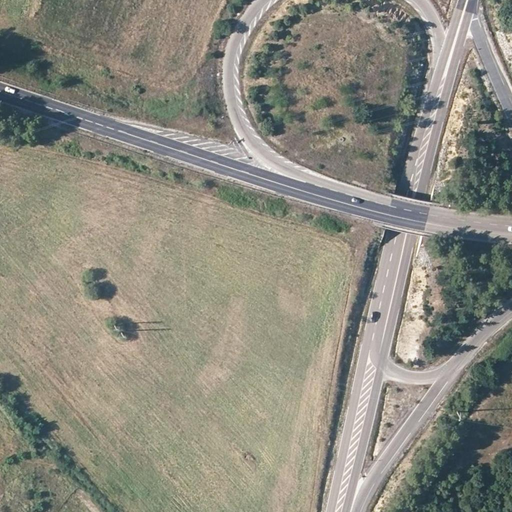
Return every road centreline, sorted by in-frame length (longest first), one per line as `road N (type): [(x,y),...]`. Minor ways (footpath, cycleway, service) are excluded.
road 1 (primary): [(0,92),(375,208)]
road 2 (tertiary): [(380,365),(469,11)]
road 3 (primary): [(375,208),(263,154),(231,107),(228,55),(264,0)]
road 4 (tertiary): [(432,84),(370,330)]
road 5 (tertiary): [(370,330),(329,511)]
road 6 (primary): [(356,511),(460,359)]
road 7 (tertiary): [(345,511),(380,365)]
